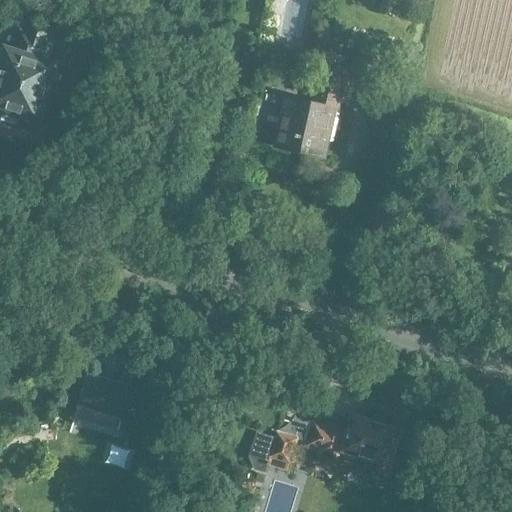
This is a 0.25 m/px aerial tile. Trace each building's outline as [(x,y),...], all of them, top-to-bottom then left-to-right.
[(45,61),(51,41),(47,39),(51,25),(29,18),(24,32),(19,31),(13,51),(4,48),(0,60),(0,113),(1,111),(21,117),(18,126),(34,131),(55,64),(45,61)] [(358,73),(378,77),(383,52),(363,48),(358,73)] [(275,145),(321,156),(331,110),(337,112),(347,69),(320,63),(310,103),(296,101),(281,97),(277,113),(282,115),(275,145)] [(117,429),(120,420),(135,424),(149,378),(123,370),(119,382),(87,371),(73,416),(76,417),(73,424),(123,441),(126,432),(117,429)] [(0,407),(7,410),(17,379),(0,373),(0,407)] [(373,415),(372,419),(350,412),(346,427),(326,421),(325,424),(312,420),(304,446),(317,450),(316,453),(337,459),(339,451),(371,461),(369,469),(387,475),(388,472),(392,474),(398,453),(394,452),(397,445),(411,449),(416,432),(383,422),(384,419),(373,415)] [(275,431),(274,437),(255,431),(248,456),(253,469),(265,473),(267,465),(268,465),(268,466),(286,472),(289,463),(290,463),(297,439),(304,441),(310,420),(308,421),(305,421),(301,421),(298,419),(296,417),(295,415),(291,420),(287,424),(283,427),(277,430),(297,437),(275,431)]
